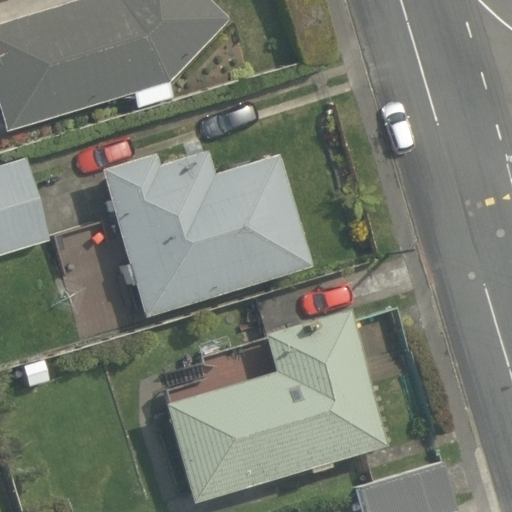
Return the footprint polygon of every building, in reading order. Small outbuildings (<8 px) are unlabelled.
[(77,0),(0,23),(0,120),(4,134),(133,94),(137,109),(173,99),(168,83),(230,20),(208,0),(77,0)] [(155,155),(101,172),(127,263),(123,265),(130,286),(134,285),(144,318),(312,268),(277,155),(212,175),(202,141),(185,146),(188,157),(158,167),(155,155)] [(0,255),(49,242),(25,159),(0,166),(0,255)] [(272,373),(161,404),(192,504),(384,447),(345,311),(261,335),(272,373)] [(455,511),(441,463),(356,489),(363,511),(455,511)]
